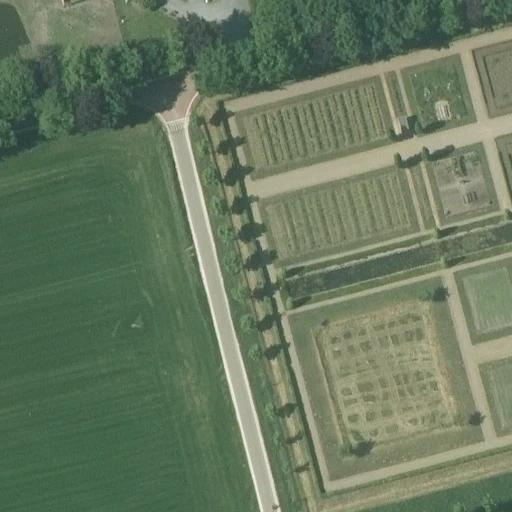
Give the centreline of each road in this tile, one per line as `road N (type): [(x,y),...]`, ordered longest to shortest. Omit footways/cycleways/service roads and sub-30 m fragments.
road 1 (unclassified): [(274,511),(163,80)]
road 2 (unclassified): [(163,80),(480,0)]
road 3 (unclassified): [(0,124),(163,80)]
